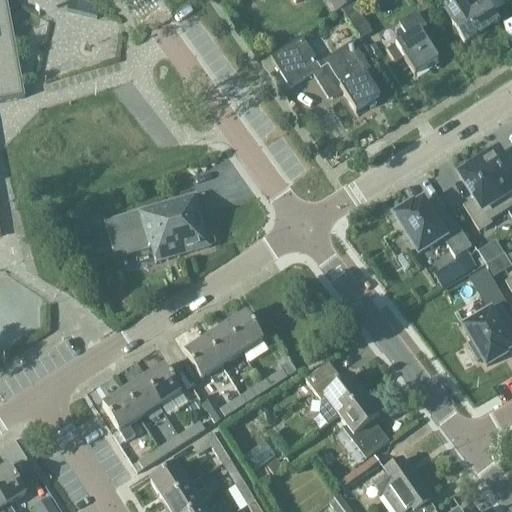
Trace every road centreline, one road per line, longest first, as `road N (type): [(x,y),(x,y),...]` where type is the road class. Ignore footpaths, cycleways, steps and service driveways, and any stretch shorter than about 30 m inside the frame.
road 1 (residential): [(41,396),(304,229)]
road 2 (unclassified): [(304,229),(139,0)]
road 3 (unclassified): [(463,439),(304,229)]
road 4 (residential): [(304,229),(511,98)]
road 5 (residential): [(114,511),(41,396)]
